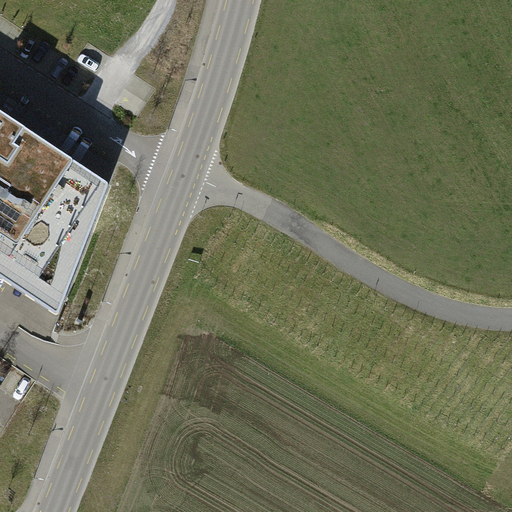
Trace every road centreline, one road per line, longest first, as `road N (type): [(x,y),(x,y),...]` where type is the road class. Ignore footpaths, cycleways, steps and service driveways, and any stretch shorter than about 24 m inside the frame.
road 1 (tertiary): [(187,173),(56,511)]
road 2 (unclassified): [(187,173),(265,206),(416,296),(511,317)]
road 3 (tertiary): [(243,0),(187,173)]
road 4 (track): [(81,129),(167,0)]
